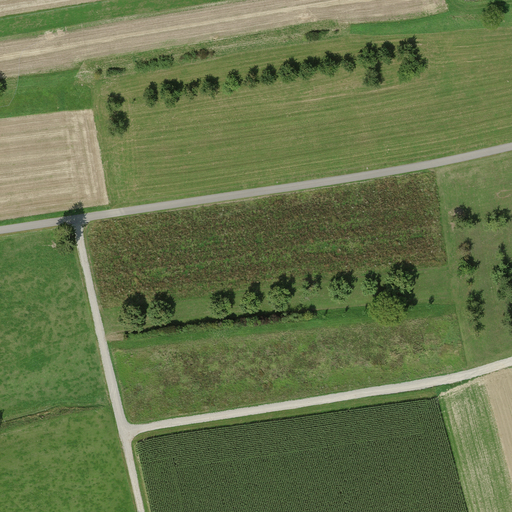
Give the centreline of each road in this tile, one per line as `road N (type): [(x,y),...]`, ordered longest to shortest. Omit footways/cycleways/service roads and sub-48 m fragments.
road 1 (residential): [(511,148),(0,231)]
road 2 (track): [(126,434),(511,364)]
road 3 (track): [(143,511),(79,220)]
